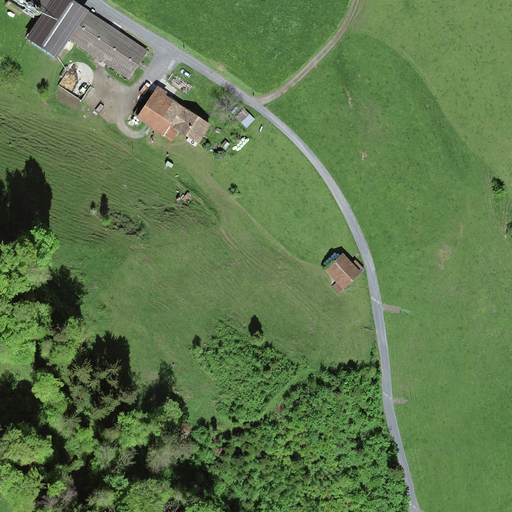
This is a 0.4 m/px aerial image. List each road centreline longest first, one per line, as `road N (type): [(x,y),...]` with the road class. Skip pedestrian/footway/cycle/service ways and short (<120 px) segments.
road 1 (track): [(95,0),(278,123),(345,207),(373,277),(390,413),(413,511)]
road 2 (track): [(254,106),(300,77),(345,28),(355,0)]
